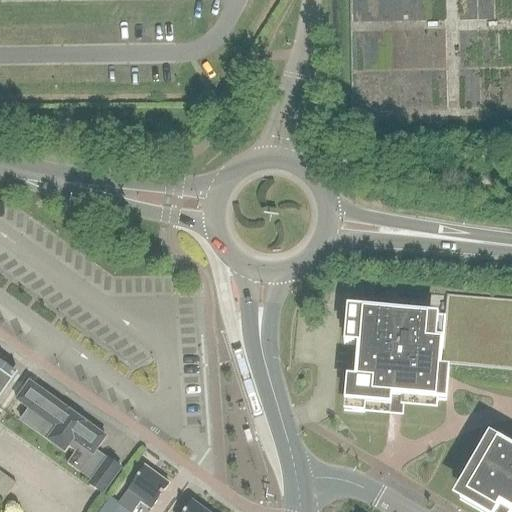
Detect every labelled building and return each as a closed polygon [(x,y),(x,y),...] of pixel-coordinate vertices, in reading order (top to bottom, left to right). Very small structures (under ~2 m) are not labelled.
[(352,308),(349,345),(357,346),(354,379),(352,404),(389,407),(390,398),(437,403),(441,365),(511,371),(511,301),(446,295),(444,316),(352,308)] [(0,400),(17,376),(0,364),(0,400)] [(20,423),(63,454),(67,449),(74,453),(66,465),(79,475),(95,452),(104,439),(28,384),(15,402),(28,412),(20,423)] [(511,511),(511,448),(495,439),(463,494),(493,511),(494,511),(498,506),(508,511),(511,511)] [(88,486),(101,496),(120,470),(95,452),(79,475),(90,483),(88,486)] [(150,511),(168,486),(144,469),(126,494),(117,506),(125,511),(133,511),(140,504),(150,511)] [(204,511),(191,502),(184,511),(204,511)]
